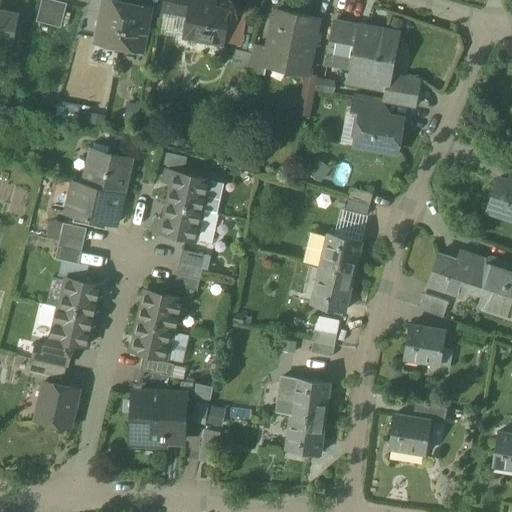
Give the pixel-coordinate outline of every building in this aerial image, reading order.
[(2,0),(0,0),(0,44),(13,47),(19,14),(1,10),(2,0)] [(67,4),(53,0),(42,0),(36,21),(61,28),(67,4)] [(110,0),(108,0),(103,0),(96,42),(101,44),(105,48),(111,49),(115,46),(119,47),(128,4),(124,3),(121,0),(110,0)] [(178,0),(166,0),(164,12),(176,14),(178,0)] [(229,12),(210,8),(211,0),(178,0),(176,14),(190,17),(186,37),(223,44),(229,12)] [(136,1),(131,5),(128,4),(119,47),(123,48),(126,52),(132,54),(137,50),(143,51),(151,8),(145,7),(142,2),(136,1)] [(318,20),(276,12),(269,49),(265,67),(267,67),(307,75),(318,20)] [(399,34),(334,22),(326,64),(351,69),(349,81),(385,89),(388,89),(391,75),(399,34)] [(269,49),(255,46),(248,72),(265,75),(267,67),(265,67),(269,49)] [(419,80),(391,75),(388,89),(385,89),(383,102),(414,108),(419,80)] [(383,103),(353,97),(351,112),(360,114),(361,112),(380,116),(383,103)] [(380,116),(361,112),(360,114),(355,145),(397,152),(403,120),(380,116)] [(131,158),(92,149),(85,183),(124,192),(131,158)] [(209,180),(175,172),(168,202),(202,210),(209,180)] [(124,192),(85,183),(74,180),(67,213),(116,225),(124,192)] [(224,183),(209,180),(202,210),(217,213),(224,183)] [(511,184),(499,180),(488,212),(511,220),(511,184)] [(373,194),(351,188),(348,199),(369,206),(370,205),(373,194)] [(369,206),(348,200),(345,210),(348,211),(340,237),(359,242),(369,206)] [(202,210),(168,202),(161,232),(195,240),(195,239),(202,210)] [(217,213),(202,210),(195,239),(211,242),(213,241),(214,235),(213,232),(217,213)] [(87,229),(64,223),(61,235),(84,240),(87,229)] [(340,237),(329,234),(321,269),(353,276),(361,242),(340,237)] [(84,240),(61,235),(58,247),(82,252),(84,240)] [(82,252),(58,247),(56,259),(79,264),(82,252)] [(206,255),(183,250),(180,262),(203,268),(206,255)] [(456,260),(438,254),(428,284),(464,297),(472,272),(484,276),(485,276),(490,261),(459,250),(456,260)] [(511,267),(491,260),(490,261),(485,276),(484,276),(483,281),(483,282),(488,284),(481,303),(483,307),(497,312),(501,310),(503,304),(511,307),(511,267)] [(203,268),(180,262),(177,274),(200,279),(203,268)] [(353,276),(321,269),(312,304),(344,312),(353,276)] [(200,279),(177,274),(174,286),(198,291),(200,279)] [(101,286),(67,278),(60,308),(94,316),(101,286)] [(183,299),(146,291),(139,320),(172,328),(176,329),(183,299)] [(449,303),(424,294),(419,309),(443,318),(449,303)] [(60,308),(56,308),(50,338),(72,343),(87,346),(94,316),(60,308)] [(172,328),(139,320),(132,351),(165,358),(172,328)] [(338,323),(316,320),(313,342),(335,346),(338,323)] [(486,334),(456,323),(450,336),(481,348),(486,334)] [(446,332),(410,326),(405,357),(441,364),(446,332)] [(72,343),(50,338),(47,347),(35,344),(32,360),(66,368),(72,343)] [(335,346),(313,342),(311,353),(332,357),(335,346)] [(174,365),(143,358),(140,370),(172,377),(174,365)] [(66,368),(32,360),(29,372),(64,380),(66,368)] [(296,378),(283,376),(279,412),(292,414),(296,379),(296,378)] [(330,383),(296,378),(296,379),(292,414),(324,418),(329,384),(330,384),(330,383)] [(78,389),(46,382),(37,421),(69,428),(78,389)] [(195,383),(194,412),(206,413),(208,384),(195,383)] [(185,398),(137,395),(134,439),(182,442),(185,398)] [(448,409),(416,403),(413,420),(431,423),(431,424),(444,426),(448,409)] [(324,418),(292,414),(288,451),(320,455),(324,418)] [(413,420),(396,417),(390,447),(425,454),(431,424),(431,423),(413,420)] [(511,436),(498,435),(494,466),(511,468),(511,436)]
